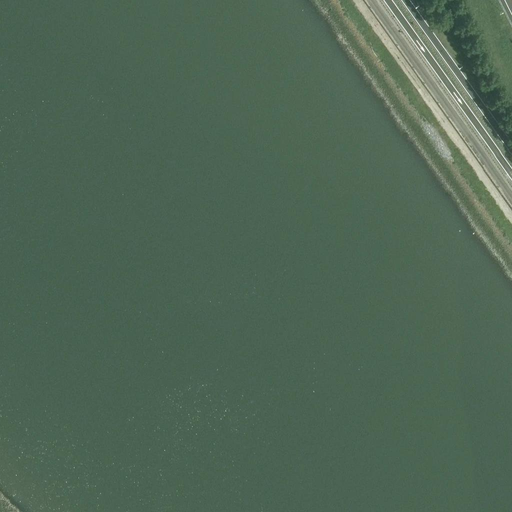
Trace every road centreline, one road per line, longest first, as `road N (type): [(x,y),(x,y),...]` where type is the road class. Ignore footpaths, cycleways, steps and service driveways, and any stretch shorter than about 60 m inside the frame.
road 1 (unclassified): [(511,199),(369,0)]
road 2 (motorway): [(388,0),(511,175)]
road 3 (motorway): [(511,148),(405,0)]
